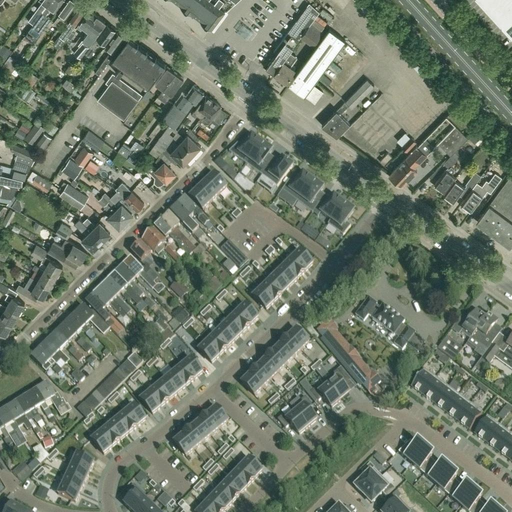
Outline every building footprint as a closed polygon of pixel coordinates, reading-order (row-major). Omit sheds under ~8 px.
[(47,5),(50,0),(40,0),(42,1),(28,20),(33,24),(47,5)] [(55,10),(62,0),(50,0),(47,5),(33,24),(29,31),(37,37),(51,18),(46,14),(51,8),(55,10)] [(65,0),(58,11),(62,14),(59,18),(58,16),(53,23),(59,27),(66,17),(66,16),(77,2),(74,0),(65,0)] [(176,0),(181,4),(180,5),(191,13),(192,12),(201,19),(200,20),(211,28),(213,26),(215,28),(221,20),(219,19),(226,11),(227,12),(228,12),(240,0),(176,0)] [(511,0),(488,0),(511,26),(511,0)] [(64,39),(87,8),(79,2),(68,16),(72,19),(59,36),(64,39)] [(319,11),(309,2),(307,6),(263,66),(271,72),(273,73),(276,70),(275,70),(301,35),(302,35),(310,24),(319,11)] [(97,15),(89,9),(76,27),(81,30),(83,26),(86,29),(97,15)] [(106,21),(97,15),(86,29),(88,30),(82,38),(89,43),(106,21)] [(105,43),(115,29),(114,29),(114,28),(112,26),(111,27),(106,24),(89,47),(89,48),(85,53),(90,56),(101,40),(105,43)] [(345,40),(329,28),(295,75),(292,73),(295,70),(290,66),(297,57),(290,52),(305,31),(316,40),(322,33),(310,24),(302,35),(301,35),(275,70),(276,70),(273,73),(274,74),(286,83),(286,82),(289,83),(288,84),(289,84),(304,96),(305,96),(315,103),(323,92),(313,84),(345,40)] [(117,30),(117,31),(106,46),(111,50),(95,72),(99,74),(111,58),(126,37),(117,30)] [(119,75),(123,69),(125,67),(149,85),(149,86),(165,64),(164,64),(164,63),(163,64),(156,58),(156,57),(155,58),(155,57),(147,52),(146,51),(147,51),(146,50),(145,50),(138,45),(138,44),(137,44),(134,42),(129,38),(128,37),(112,58),(113,59),(114,59),(119,63),(117,65),(119,66),(119,67),(115,72),(119,75)] [(83,42),(80,46),(74,53),(80,58),(89,48),(83,42)] [(12,51),(3,45),(0,49),(0,57),(5,61),(12,51)] [(336,57),(333,66),(342,70),(346,61),(336,57)] [(74,68),(69,65),(64,72),(69,75),(74,68)] [(158,96),(176,72),(167,66),(156,82),(163,88),(157,96),(158,96)] [(11,73),(21,80),(26,73),(20,69),(19,70),(15,68),(11,73)] [(26,73),(21,80),(31,88),(38,78),(28,70),(26,73)] [(165,102),(183,77),(176,72),(158,96),(165,102)] [(124,120),(139,100),(142,95),(113,73),(105,83),(108,85),(97,100),(124,120)] [(343,117),(341,114),(349,105),(352,108),(374,85),(367,78),(337,110),(322,125),(329,130),(343,117)] [(196,102),(203,92),(193,85),(186,95),(182,92),(164,117),(175,126),(194,100),(196,102)] [(152,92),(148,89),(141,98),(146,101),(152,92)] [(43,103),(46,99),(38,93),(35,97),(43,103)] [(198,113),(201,116),(213,100),(205,94),(191,114),(195,117),(198,113)] [(221,106),(213,100),(201,116),(202,116),(199,119),(207,125),(209,121),(212,118),(219,123),(227,113),(219,107),(221,106)] [(351,138),(370,120),(366,116),(348,134),(351,138)] [(343,117),(329,130),(337,136),(349,123),(343,117)] [(373,119),(354,138),(358,141),(377,123),(373,119)] [(25,137),(33,143),(45,128),(37,122),(25,137)] [(55,135),(61,128),(54,122),(48,128),(55,135)] [(151,137),(158,127),(153,124),(146,134),(151,137)] [(150,152),(157,158),(162,152),(173,137),(178,130),(170,124),(150,152)] [(438,143),(451,156),(454,152),(468,138),(460,130),(454,125),(437,142),(438,143)] [(179,144),(193,156),(201,147),(192,139),(196,135),(189,129),(186,133),(188,135),(179,144)] [(92,146),(98,137),(88,130),(82,139),(92,146)] [(366,147),(377,135),(372,130),(361,142),(366,147)] [(43,131),(34,144),(42,150),(42,149),(43,150),(46,146),(46,145),(51,137),(43,131)] [(246,165),(262,144),(255,139),(254,140),(251,137),(243,148),(238,144),(229,153),(246,165)] [(76,139),(69,150),(75,153),(81,142),(76,139)] [(134,149),(131,147),(124,142),(118,151),(128,159),(134,149)] [(10,150),(17,153),(23,155),(26,150),(26,149),(13,143),(12,146),(10,150)] [(184,165),(193,156),(179,144),(170,153),(165,149),(162,152),(172,161),(175,157),(184,165)] [(263,163),(269,155),(271,152),(268,149),(268,148),(262,144),(246,165),(261,176),(269,166),(263,163)] [(392,172),(390,174),(393,177),(403,183),(410,176),(416,169),(414,168),(427,155),(418,146),(392,172)] [(84,147),(75,160),(83,166),(92,153),(84,147)] [(385,149),(379,159),(384,162),(390,152),(385,149)] [(26,150),(23,155),(35,160),(37,155),(26,150)] [(154,165),(149,170),(155,177),(155,183),(157,185),(161,185),(166,180),(166,181),(169,178),(171,178),(174,175),(173,174),(175,173),(167,165),(172,161),(162,152),(157,158),(155,161),(160,166),(157,169),(154,165)] [(460,157),(454,152),(451,156),(443,163),(447,167),(445,169),(434,184),(445,192),(456,177),(451,173),(453,172),(454,171),(454,170),(454,169),(451,166),(460,157)] [(17,153),(15,159),(32,165),(35,160),(23,155),(17,153)] [(13,168),(28,172),(32,165),(15,159),(13,168)] [(83,168),(70,159),(62,171),(74,180),(83,168)] [(269,166),(261,176),(277,188),(293,166),(286,161),(285,162),(282,160),(279,163),(274,170),(269,166)] [(226,165),(221,170),(226,174),(230,170),(226,165)] [(26,174),(14,171),(13,177),(24,180),(26,174)] [(477,182),(482,176),(475,172),(466,185),(472,188),(472,189),(477,182)] [(37,174),(32,181),(47,191),(52,184),(37,174)] [(490,186),(495,190),(504,178),(499,174),(490,186)] [(214,175),(205,183),(219,196),(227,189),(214,175)] [(235,182),(248,195),(254,186),(239,175),(235,182)] [(295,185),(289,182),(282,191),(297,203),(313,181),(307,176),(306,177),(302,175),(300,178),(295,185)] [(6,176),(5,184),(22,187),(23,180),(6,176)] [(456,177),(445,192),(443,194),(454,203),(465,187),(454,180),(456,177)] [(510,244),(511,241),(511,181),(509,178),(478,220),(510,244)] [(313,181),(297,203),(313,214),(320,205),(320,204),(315,200),(320,193),(322,190),(319,187),(320,186),(313,181)] [(472,189),(472,188),(461,203),(471,211),(486,189),(477,182),(472,189)] [(68,183),(63,191),(69,195),(69,194),(74,198),(75,196),(85,203),(89,197),(68,183)] [(205,183),(198,190),(211,204),(219,196),(205,183)] [(1,185),(0,184),(0,197),(10,200),(19,187),(2,184),(1,185)] [(142,206),(143,204),(144,203),(132,191),(130,193),(120,184),(115,189),(118,191),(126,199),(133,207),(137,210),(138,209),(140,209),(142,208),(142,206)] [(203,212),(211,204),(198,190),(190,198),(203,212)] [(69,195),(63,191),(60,195),(81,209),(85,203),(75,196),(74,198),(69,194),(69,195)] [(126,221),(129,218),(130,218),(133,216),(132,215),(133,214),(130,210),(133,207),(126,199),(118,191),(110,200),(108,202),(126,221)] [(104,194),(101,197),(107,202),(108,202),(110,200),(104,194)] [(107,202),(101,197),(98,200),(103,206),(107,202)] [(328,225),(344,204),(337,199),(337,200),(333,197),(331,201),(325,208),(321,214),(331,221),(328,225)] [(191,218),(194,215),(205,226),(210,231),(214,227),(209,222),(186,199),(179,205),(191,218)] [(108,202),(107,202),(103,206),(112,214),(108,217),(119,228),(120,227),(122,227),(124,225),(124,223),(126,221),(108,202)] [(344,204),(328,225),(343,236),(351,227),(345,223),(353,212),(350,210),(351,209),(344,204)] [(85,210),(94,215),(97,210),(88,205),(85,210)] [(191,218),(179,205),(171,213),(193,236),(199,230),(189,219),(191,218)] [(6,226),(15,211),(10,208),(2,223),(6,226)] [(163,221),(183,242),(194,253),(197,250),(177,229),(180,226),(169,215),(163,221)] [(85,243),(86,243),(93,249),(94,248),(96,249),(99,246),(99,244),(101,241),(83,222),(77,217),(73,221),(86,234),(81,239),(85,243)] [(87,218),(83,222),(101,241),(104,239),(106,239),(109,236),(109,234),(110,233),(103,226),(104,225),(100,221),(95,226),(87,218)] [(163,221),(155,229),(166,239),(170,236),(183,249),(182,250),(189,257),(194,253),(183,242),(163,221)] [(56,232),(66,239),(72,230),(61,224),(56,232)] [(301,232),(306,236),(311,230),(306,226),(301,232)] [(144,238),(144,239),(143,240),(149,247),(149,248),(154,253),(155,253),(158,256),(165,249),(162,246),(166,242),(154,230),(148,235),(147,235),(144,238)] [(316,243),(320,246),(324,241),(320,237),(316,243)] [(386,252),(390,248),(393,244),(385,238),(382,243),(385,245),(382,249),(386,252)] [(47,251),(50,253),(63,261),(67,254),(80,262),(87,252),(74,244),(66,239),(62,245),(54,241),(47,251)] [(248,262),(229,242),(221,250),(240,270),(248,262)] [(153,265),(147,259),(151,255),(140,243),(131,252),(148,270),(153,265)] [(47,265),(45,270),(44,270),(57,277),(63,266),(44,255),(46,250),(36,244),(31,253),(43,260),(42,262),(47,265)] [(181,257),(177,252),(171,246),(166,251),(176,261),(181,257)] [(292,259),(305,273),(313,265),(300,252),(292,259)] [(292,259),(284,267),(297,281),(305,273),(292,259)] [(157,286),(154,283),(142,271),(138,267),(131,260),(124,267),(136,279),(139,276),(153,290),(157,286)] [(42,274),(38,281),(50,288),(57,277),(44,270),(45,270),(35,264),(33,269),(42,274)] [(232,264),(226,270),(230,274),(235,268),(232,264)] [(136,279),(124,267),(117,274),(139,298),(143,294),(132,283),(136,279)] [(290,288),(297,281),(284,267),(276,275),(290,288)] [(143,301),(139,298),(117,274),(109,281),(121,294),(125,291),(126,292),(125,293),(138,306),(143,301)] [(228,283),(231,278),(224,275),(221,280),(228,283)] [(290,288),(276,275),(269,282),(282,296),(290,288)] [(44,299),(50,288),(38,281),(30,276),(24,286),(19,284),(16,289),(26,295),(30,290),(44,299)] [(0,302),(0,303),(19,315),(25,303),(16,298),(18,293),(0,281),(0,290),(3,292),(8,295),(6,299),(10,301),(7,307),(0,302)] [(121,294),(109,281),(101,289),(122,310),(127,315),(131,312),(117,298),(121,294)] [(177,282),(171,288),(181,299),(188,292),(177,282)] [(261,290),(274,303),(282,296),(269,282),(261,290)] [(122,310),(101,289),(94,297),(107,309),(110,306),(115,311),(123,320),(127,315),(122,310)] [(274,303),(261,290),(253,298),(266,311),(274,303)] [(86,304),(111,329),(115,325),(103,313),(107,309),(94,297),(86,304)] [(402,326),(405,322),(383,305),(380,309),(376,306),(377,304),(369,298),(356,316),(364,322),(369,316),(373,319),(372,320),(394,336),(395,335),(399,339),(394,345),(402,351),(416,333),(408,327),(406,329),(402,326)] [(151,310),(155,307),(148,299),(144,303),(151,310)] [(0,308),(4,311),(0,317),(12,325),(19,315),(0,303),(0,308)] [(237,313),(250,327),(258,319),(245,305),(237,313)] [(75,316),(86,327),(91,322),(104,335),(110,329),(93,312),(91,312),(89,313),(83,307),(75,316)] [(468,323),(467,321),(466,322),(463,320),(456,329),(470,340),(488,315),(486,318),(477,311),(468,323)] [(237,313),(229,321),(243,334),(250,327),(237,313)] [(498,322),(488,315),(470,340),(471,338),(488,351),(492,345),(497,339),(489,333),(498,322)] [(86,327),(75,316),(66,324),(78,335),(82,331),(87,335),(90,331),(86,327)] [(12,325),(0,317),(0,332),(6,336),(12,325)] [(235,342),(243,334),(229,321),(222,328),(235,342)] [(330,321),(317,331),(371,396),(372,396),(377,391),(375,387),(381,382),(373,372),(371,373),(358,358),(358,357),(350,347),(349,348),(336,332),(338,331),(330,321)] [(78,335),(66,324),(58,332),(69,344),(78,335)] [(227,349),(235,342),(222,328),(214,336),(227,349)] [(173,335),(168,330),(161,336),(166,342),(173,335)] [(288,338),(301,352),(309,344),(296,330),(288,338)] [(90,331),(87,335),(91,339),(95,336),(90,331)] [(49,341),(61,352),(69,344),(58,332),(49,341)] [(227,349),(214,336),(206,343),(220,357),(227,349)] [(288,338),(280,346),(294,359),(301,352),(288,338)] [(498,350),(492,345),(488,351),(482,359),(490,365),(500,352),(511,360),(511,338),(507,345),(503,342),(498,350)] [(87,345),(81,339),(77,343),(82,349),(87,345)] [(70,361),(61,352),(49,341),(41,349),(55,364),(56,365),(61,361),(65,365),(70,361)] [(220,357),(206,343),(198,351),(212,365),(220,357)] [(88,354),(92,350),(87,345),(82,349),(88,354)] [(286,367),(294,359),(280,346),(273,353),(286,367)] [(74,357),(78,353),(73,348),(69,352),(74,357)] [(55,364),(41,349),(32,358),(46,373),(55,364)] [(454,362),(458,356),(448,349),(444,355),(454,362)] [(144,363),(135,353),(128,361),(136,370),(144,363)] [(273,353),(265,361),(278,374),(286,367),(273,353)] [(182,366),(194,381),(203,374),(191,359),(182,366)] [(128,361),(124,365),(132,374),(133,374),(135,373),(134,373),(135,372),(137,371),(136,371),(136,370),(128,361)] [(270,382),(278,374),(265,361),(257,368),(270,382)] [(132,374),(124,365),(119,369),(128,378),(132,374)] [(182,366),(174,373),(186,388),(194,381),(182,366)] [(63,372),(58,367),(54,371),(59,376),(63,372)] [(249,376),(263,389),(270,382),(257,368),(249,376)] [(119,369),(115,374),(124,383),(128,378),(119,369)] [(423,396),(436,379),(424,370),(411,387),(412,388),(423,396)] [(71,376),(79,384),(85,379),(77,371),(71,376)] [(324,383),(340,402),(349,394),(341,384),(345,380),(338,371),(333,375),(333,376),(324,383)] [(178,395),(186,388),(174,373),(166,380),(178,395)] [(124,383),(115,374),(111,378),(120,387),(124,383)] [(263,389),(249,376),(241,384),(255,397),(263,389)] [(111,378),(106,383),(115,391),(120,387),(111,378)] [(435,405),(448,387),(436,379),(423,396),(435,405)] [(178,395),(166,380),(157,387),(169,402),(178,395)] [(102,387),(111,396),(115,391),(106,383),(102,387)] [(340,402),(324,383),(316,390),(315,389),(311,393),(318,402),(323,399),(332,409),(340,402)] [(59,394),(58,394),(55,396),(48,384),(37,391),(46,404),(51,401),(61,417),(72,411),(68,405),(67,406),(59,394)] [(102,387),(97,391),(106,400),(111,396),(102,387)] [(161,408),(169,402),(157,387),(149,394),(161,408)] [(446,413),(459,396),(448,387),(435,405),(446,413)] [(46,404),(37,391),(27,397),(36,410),(41,407),(44,412),(48,418),(52,415),(46,404)] [(106,400),(97,391),(93,396),(102,405),(106,400)] [(161,408),(149,394),(140,401),(152,416),(161,408)] [(93,396),(89,400),(97,409),(102,405),(93,396)] [(458,422),(471,405),(459,396),(446,413),(458,422)] [(36,410),(27,397),(17,403),(29,423),(34,420),(37,424),(42,421),(36,411),(36,410)] [(302,404),(294,411),(308,429),(317,421),(308,411),(313,407),(305,398),(300,402),(302,404)] [(93,413),(97,409),(89,400),(85,404),(93,413)] [(17,403),(7,409),(19,429),(24,426),(27,431),(32,428),(29,423),(17,403)] [(86,420),(93,413),(85,404),(80,408),(77,411),(86,420)] [(483,413),(471,405),(458,422),(469,431),(483,413)] [(146,421),(134,406),(125,413),(137,428),(146,421)] [(216,408),(208,415),(220,430),(228,423),(216,408)] [(19,429),(7,409),(0,413),(0,421),(9,435),(14,432),(20,441),(25,438),(19,429)] [(299,436),(308,429),(294,411),(285,418),(283,416),(277,421),(285,430),(290,425),(299,436)] [(137,428),(125,413),(117,420),(129,435),(137,428)] [(220,430),(208,415),(199,422),(211,437),(220,430)] [(487,417),(474,435),(486,443),(499,426),(487,417)] [(108,427),(121,442),(129,435),(117,420),(108,427)] [(9,435),(0,421),(0,432),(1,432),(5,439),(9,436),(9,435)] [(203,444),(211,437),(199,422),(191,429),(203,444)] [(499,426),(486,443),(498,452),(511,435),(499,426)] [(108,427),(100,434),(112,449),(121,442),(108,427)] [(195,451),(203,444),(191,429),(183,436),(195,451)] [(104,456),(112,449),(100,434),(92,441),(104,456)] [(511,456),(511,435),(498,452),(509,461),(511,456)] [(186,458),(195,451),(183,436),(174,443),(186,458)] [(42,440),(44,445),(45,449),(54,446),(51,437),(42,440)] [(406,446),(399,453),(412,465),(426,450),(417,442),(415,446),(412,444),(409,448),(406,446)] [(41,447),(34,451),(38,459),(45,453),(41,447)] [(426,450),(412,465),(424,476),(431,468),(429,466),(433,462),(431,460),(434,457),(426,450)] [(77,456),(72,466),(89,474),(94,464),(77,456)] [(41,464),(38,459),(35,460),(28,467),(32,472),(40,465),(40,466),(41,464)] [(241,468),(255,481),(262,473),(249,460),(241,468)] [(13,473),(21,482),(32,472),(23,464),(13,473)] [(366,477),(355,487),(364,496),(382,478),(374,470),(375,469),(370,464),(361,473),(366,477)] [(431,468),(424,476),(437,486),(450,471),(442,464),(439,467),(437,465),(433,469),(431,468)] [(85,484),(89,474),(72,466),(67,476),(85,484)] [(255,481),(241,468),(233,475),(247,489),(255,481)] [(450,471),(437,486),(449,497),(456,489),(454,487),(457,483),(455,481),(458,478),(450,471)] [(226,483),(240,496),(247,489),(233,475),(226,483)] [(85,484),(67,476),(63,485),(80,493),(85,484)] [(382,478),(364,496),(372,504),(382,494),(387,499),(395,490),(391,485),(390,486),(382,478)] [(240,496),(226,483),(219,491),(232,504),(240,496)] [(80,493),(63,485),(58,496),(75,504),(80,493)] [(456,489),(449,497),(461,507),(474,492),(466,485),(463,488),(461,486),(457,491),(456,489)] [(131,511),(132,511),(146,497),(134,486),(128,492),(132,496),(124,505),(131,511)] [(211,499),(224,511),(232,504),(219,491),(211,499)] [(384,511),(398,511),(405,506),(398,499),(401,497),(397,492),(389,499),(393,503),(384,511)] [(474,492),(461,507),(466,511),(478,511),(480,510),(478,509),(482,504),(480,502),(482,499),(474,492)] [(172,501),(165,494),(158,501),(165,508),(172,501)] [(146,497),(132,511),(147,511),(154,505),(146,497)] [(204,507),(209,511),(224,511),(211,499),(204,507)]
